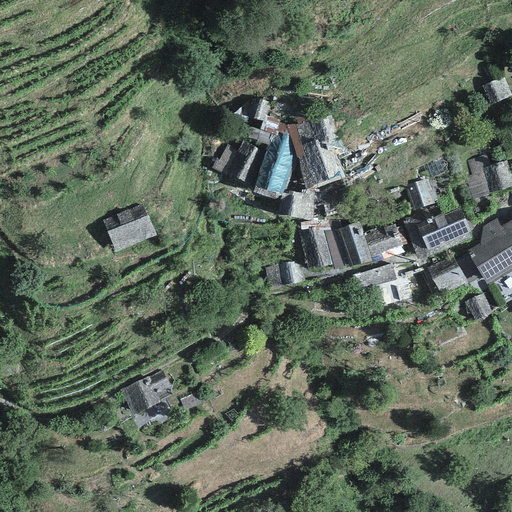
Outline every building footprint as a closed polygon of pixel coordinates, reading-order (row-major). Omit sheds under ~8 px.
[(248,118),(264,122),(268,102),(252,99),(248,118)] [(326,118),(290,126),(292,137),(299,163),(305,191),(341,183),(326,118)] [(248,141),(267,147),(265,155),(257,182),(253,198),(281,203),(285,196),(299,163),(292,137),(290,126),(264,122),(259,131),(250,129),(248,141)] [(257,182),(265,155),(243,143),(227,174),(249,188),(257,182)] [(511,178),(503,154),(462,169),(472,197),(511,182),(511,178)] [(404,186),(413,210),(434,202),(426,178),(404,186)] [(285,196),(281,203),(278,221),(311,225),(312,197),(285,196)] [(458,202),(405,220),(417,254),(472,231),(458,202)] [(104,225),(116,254),(157,237),(145,208),(104,225)] [(361,224),(299,231),(309,280),(372,264),(405,255),(397,227),(364,235),(361,224)] [(511,227),(458,255),(474,285),(511,266),(511,227)] [(452,257),(428,270),(442,297),(466,284),(452,257)] [(265,266),(269,286),(303,280),(300,261),(265,266)] [(393,265),(352,276),(356,292),(398,281),(393,265)] [(483,294),(462,304),(473,325),(493,315),(483,294)] [(127,387),(139,412),(174,396),(163,371),(127,387)]
